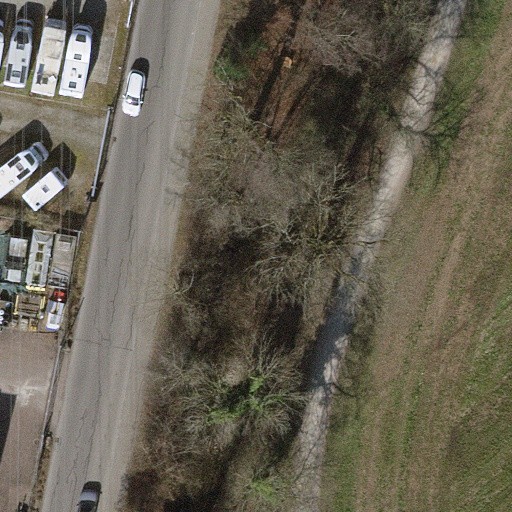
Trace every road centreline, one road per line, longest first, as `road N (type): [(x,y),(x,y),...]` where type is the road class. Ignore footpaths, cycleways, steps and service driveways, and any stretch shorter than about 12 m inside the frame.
road 1 (track): [(454,0),(321,407),(310,511)]
road 2 (residential): [(177,0),(97,511)]
